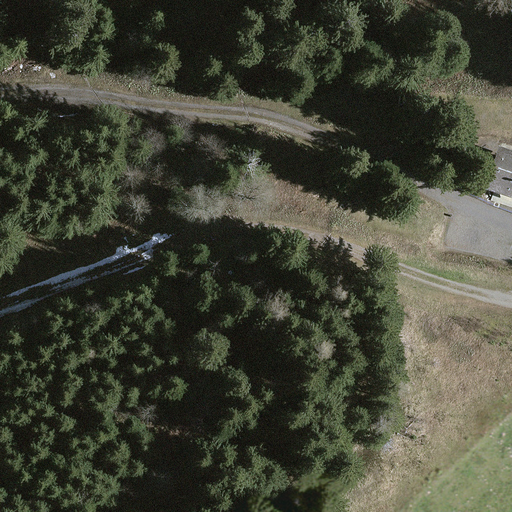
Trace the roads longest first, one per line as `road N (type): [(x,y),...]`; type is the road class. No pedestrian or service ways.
road 1 (track): [(0,91),(262,118),(337,143),(511,226)]
road 2 (track): [(0,297),(115,260),(224,240),(308,248),(511,309)]
